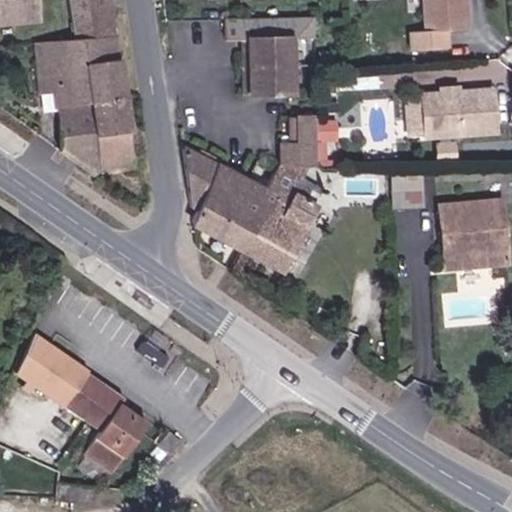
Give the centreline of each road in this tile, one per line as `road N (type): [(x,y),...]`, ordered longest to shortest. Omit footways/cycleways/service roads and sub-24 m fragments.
road 1 (primary): [(291,375),(420,464),(507,511)]
road 2 (unclassified): [(160,250),(170,206),(140,0)]
road 3 (primary): [(511,501),(438,438),(310,350)]
road 4 (primary): [(160,250),(0,134)]
road 5 (tertiary): [(151,511),(291,375)]
road 6 (primary): [(310,350),(160,250)]
road 7 (primary): [(0,174),(147,274)]
road 8 (primary): [(147,274),(291,375)]
